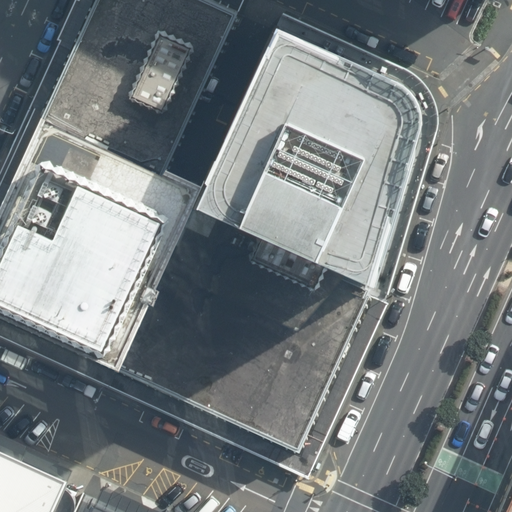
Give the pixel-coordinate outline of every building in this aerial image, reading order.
[(241,12),(213,0),(99,0),(43,121),(167,176),(241,12)] [(408,69),(286,14),(283,22),(209,195),(198,217),(375,298),(381,301),(383,302),(390,281),(439,137),(440,124),(440,113),(436,101),(434,96),(430,89),(423,80),(416,74),(408,69)] [(167,176),(43,121),(0,218),(0,325),(125,381),(198,217),(209,195),(167,176)] [(301,460),(375,298),(198,217),(125,381),(301,460)] [(0,511),(55,511),(64,495),(0,465),(0,511)] [(157,511),(93,483),(79,511),(157,511)]
